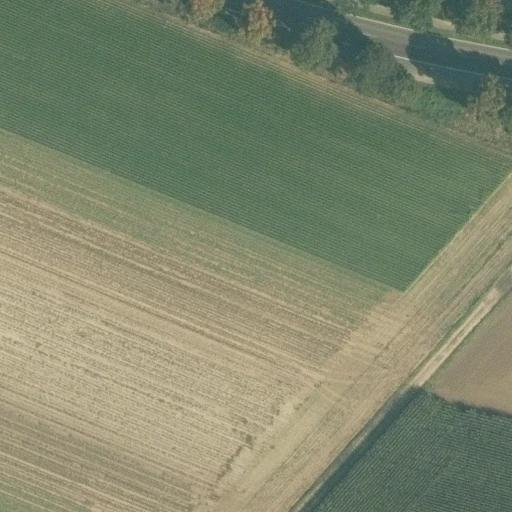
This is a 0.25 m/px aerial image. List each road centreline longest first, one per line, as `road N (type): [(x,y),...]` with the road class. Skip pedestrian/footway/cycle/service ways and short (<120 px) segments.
road 1 (track): [(305,511),(511,278)]
road 2 (tertiary): [(511,63),(350,32),(238,0)]
